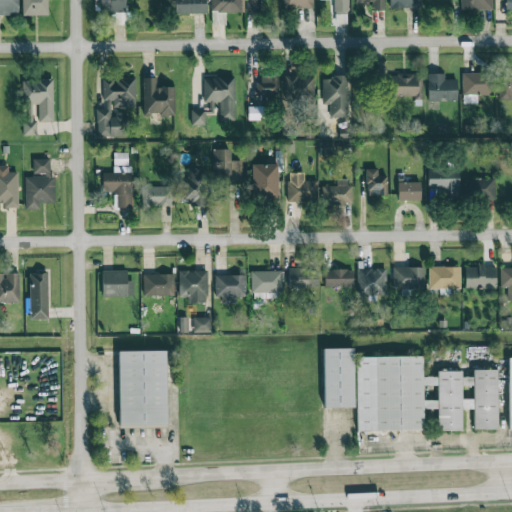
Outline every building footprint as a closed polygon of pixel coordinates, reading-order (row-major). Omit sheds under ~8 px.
[(0,0),(0,15),(17,16),(17,0),(0,0)] [(22,0),(22,15),(48,16),(47,0),(22,0)] [(125,0),(99,0),(99,12),(115,12),(115,24),(125,24),(125,0)] [(204,13),(203,0),(170,0),(171,14),(204,13)] [(243,12),(242,0),(211,0),(212,12),(243,12)] [(246,0),(247,12),(261,12),(260,0),(246,0)] [(313,0),(281,0),(281,8),(313,8),(313,0)] [(330,0),(331,13),(348,13),(347,0),(330,0)] [(384,0),(355,0),(355,3),(372,3),(372,10),(385,10),(384,0)] [(388,0),(389,8),(420,8),(419,0),(388,0)] [(492,10),(491,0),(460,0),(461,9),(492,10)] [(476,103),(476,95),(489,94),(488,72),(462,73),(463,103),(476,103)] [(421,96),(421,74),(390,75),(390,97),(421,96)] [(444,74),(427,74),(427,101),(457,100),(457,79),(444,79),(444,74)] [(278,76),(257,75),(257,98),(278,99),(278,76)] [(314,76),(284,75),(283,96),(313,97),(314,76)] [(329,117),(347,117),(346,76),(322,77),(323,104),(329,104),(329,117)] [(511,100),(511,76),(498,76),(498,100),(511,100)] [(174,114),(174,87),(156,87),(156,77),(143,78),(144,115),(174,114)] [(234,77),(203,77),(203,109),(191,109),(191,125),(205,125),(205,114),(213,114),(213,103),(219,103),(219,120),(234,120),(234,77)] [(54,122),(52,78),(21,80),(22,104),(38,103),(38,122),(54,122)] [(135,106),(135,78),(103,79),(104,109),(96,109),(96,137),(125,136),(124,114),(111,114),(111,107),(135,106)] [(261,107),(248,106),(248,119),(261,119),(261,107)] [(333,141),(319,141),(319,155),(333,155),(333,141)] [(242,183),(241,160),(230,161),(230,149),(212,149),(213,184),(242,183)] [(131,208),(131,165),(128,165),(128,153),(113,152),(113,172),(103,172),(103,193),(117,193),(117,208),(131,208)] [(54,202),(54,175),(50,176),(50,159),(32,159),(33,176),(23,177),(24,210),(39,209),(39,203),(54,202)] [(277,164),(251,164),(251,197),(277,197),(277,164)] [(18,208),(18,172),(8,172),(8,166),(0,165),(0,203),(3,203),(3,207),(18,208)] [(202,183),(199,181),(203,176),(188,166),(172,191),(190,202),(202,183)] [(459,199),(458,168),(427,169),(428,189),(441,189),(441,200),(459,199)] [(387,196),(387,175),(377,176),(377,169),(366,169),(366,196),(387,196)] [(317,181),(303,180),(304,172),(288,172),(288,201),(317,202),(317,181)] [(495,198),(494,178),(463,178),(464,199),(495,198)] [(350,205),(350,179),(336,179),(336,186),(322,185),(321,204),(350,205)] [(420,182),(398,182),(397,200),(420,200),(420,182)] [(141,206),(173,205),(172,186),(141,187),(141,206)] [(460,267),(428,266),(428,288),(459,289),(460,267)] [(464,288),(496,288),(496,266),(465,266),(464,288)] [(424,267),(395,267),(395,288),(424,288),(424,267)] [(511,267),(499,267),(499,287),(506,287),(506,300),(511,300),(511,267)] [(385,268),(357,269),(357,295),(386,294),(385,268)] [(288,288),(317,288),(317,269),(288,269),(288,288)] [(324,270),(324,287),(352,286),(352,269),(324,270)] [(127,270),(102,271),(102,296),(133,296),(133,281),(127,281),(127,270)] [(207,270),(180,271),(180,303),(207,303),(207,270)] [(251,271),(251,297),(282,297),(281,271),(251,271)] [(0,302),(19,302),(18,273),(4,273),(0,273),(0,302)] [(29,273),(30,319),(48,319),(47,273),(29,273)] [(174,274),(142,274),(142,296),(174,295),(174,274)] [(214,275),(215,301),(236,300),(236,297),(246,297),(245,274),(214,275)] [(193,330),(210,331),(210,317),(193,317),(193,330)] [(324,407),(323,349),(351,349),(352,407),(324,407)] [(119,426),(118,352),(166,351),(167,425),(119,426)] [(356,356),(421,355),(421,376),(437,376),(437,372),(460,371),(460,376),(473,375),(473,370),(497,369),(498,427),(474,427),(474,409),(461,409),(461,431),(438,431),(437,410),(422,410),(422,429),(357,430),(356,356)]
